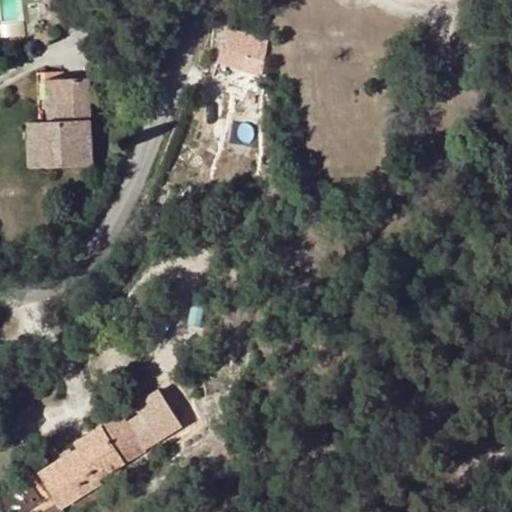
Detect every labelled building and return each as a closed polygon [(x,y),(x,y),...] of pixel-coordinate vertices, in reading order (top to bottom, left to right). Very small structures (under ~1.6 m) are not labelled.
[(242,68),(264,75),(268,42),(228,25),(229,49),(224,48),(215,75),(238,83),(242,68)] [(60,119),(84,118),(90,118),(88,77),(58,78),(60,119)] [(267,80),(258,77),(253,93),(262,95),(267,80)] [(48,119),(60,119),(58,78),(46,79),(48,119)] [(31,120),(32,165),(91,163),(90,131),(85,131),(84,118),(60,119),(48,119),(31,120)] [(457,176),(470,176),(470,158),(458,158),(457,176)] [(204,175),(209,188),(229,179),(224,166),(204,175)] [(41,472),(60,503),(62,508),(103,483),(100,476),(154,444),(157,448),(178,435),(154,395),(133,408),(139,419),(131,424),(124,413),(76,443),(80,449),(41,472)] [(64,511),(62,508),(60,503),(42,511),(64,511)]
